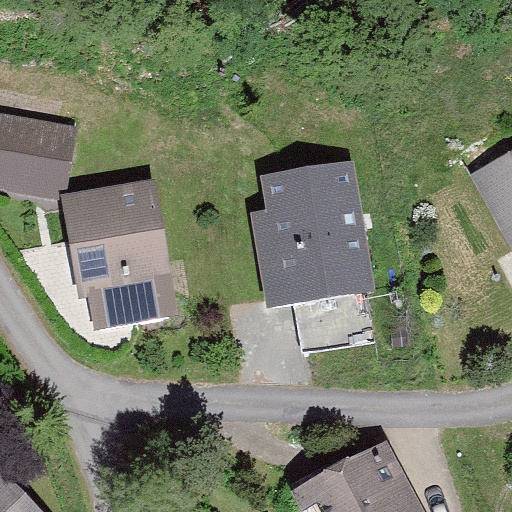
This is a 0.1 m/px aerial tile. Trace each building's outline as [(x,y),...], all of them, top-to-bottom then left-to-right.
[(70,129),(4,118),(0,141),(0,186),(59,197),(70,129)] [(511,155),(475,176),(511,243),(511,155)] [(287,305),(375,289),(353,164),(265,179),(287,305)] [(88,328),(177,313),(155,185),(66,200),(88,328)] [(304,511),(421,511),(386,444),(294,492),(304,511)] [(0,511),(41,511),(0,474),(0,511)]
